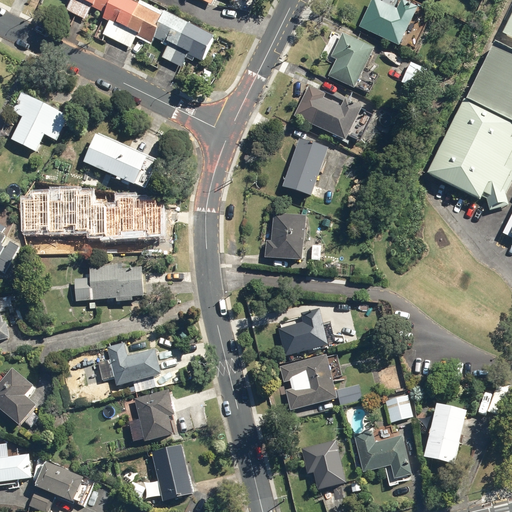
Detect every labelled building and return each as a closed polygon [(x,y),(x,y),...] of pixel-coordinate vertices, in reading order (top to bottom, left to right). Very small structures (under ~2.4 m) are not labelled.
[(76,17),(84,0),(72,0),(73,0),(67,13),(76,17)] [(84,0),(76,17),(86,22),(92,10),(107,17),(115,0),(84,0)] [(139,9),(121,0),(115,0),(107,17),(105,22),(110,25),(104,37),(120,45),(139,9)] [(380,0),(375,0),(362,27),(404,48),(423,8),(406,0),(384,0),(384,2),(380,0)] [(438,0),(437,3),(458,13),(464,0),(438,0)] [(140,9),(139,9),(120,45),(131,51),(136,40),(152,48),(156,41),(167,17),(142,5),(140,9)] [(191,29),(167,17),(156,41),(163,44),(162,47),(168,50),(163,61),(173,66),(191,29)] [(215,41),(191,29),(173,66),(181,70),(187,60),(193,63),(195,60),(203,64),(215,41)] [(337,60),(329,77),(357,90),(377,49),(344,32),(331,57),(337,60)] [(511,49),(495,41),(466,99),(511,122),(511,49)] [(142,62),(147,65),(150,59),(145,56),(142,62)] [(411,64),(401,84),(418,93),(428,72),(411,64)] [(203,73),(192,68),(186,79),(197,85),(203,73)] [(325,96),(307,89),(293,119),(348,145),(364,110),(345,102),(341,109),(323,102),(325,96)] [(12,144),(36,156),(45,139),(57,144),(69,121),(22,97),(13,116),(23,122),(12,144)] [(511,122),(466,99),(431,174),(480,199),(482,195),(487,198),(490,209),(507,204),(505,192),(511,177),(511,122)] [(84,166),(136,191),(150,162),(97,137),(84,166)] [(297,145),(280,193),(311,202),(328,154),(297,145)] [(90,243),(122,248),(126,222),(136,223),(138,206),(87,198),(85,217),(81,216),(79,229),(91,231),(90,243)] [(511,214),(503,233),(511,236),(511,232),(511,233),(511,232),(511,214)] [(305,220),(271,217),(268,245),(264,244),(262,261),(267,261),(301,265),(305,220)] [(0,272),(5,276),(20,249),(10,244),(6,250),(2,247),(6,239),(0,235),(0,272)] [(117,303),(118,306),(134,306),(134,303),(146,302),(145,273),(119,274),(119,269),(84,271),(84,282),(75,282),(76,305),(117,303)] [(0,345),(11,344),(8,327),(3,328),(0,314),(0,345)] [(302,317),(303,327),(277,328),(279,357),(321,353),(325,353),(323,326),(323,325),(322,315),(302,317)] [(126,389),(133,387),(163,381),(157,354),(128,360),(125,346),(107,351),(110,363),(98,366),(102,384),(115,381),(117,391),(126,389)] [(331,391),(330,380),(330,377),(329,364),(280,368),(281,385),(287,384),(288,392),(282,392),(284,413),(333,409),(331,391)] [(31,431),(40,421),(34,415),(38,410),(26,400),(35,390),(13,372),(0,386),(0,413),(21,431),(25,426),(31,431)] [(511,386),(499,382),(490,412),(503,416),(511,386)] [(365,401),(362,385),(340,391),(343,406),(365,401)] [(145,444),(146,447),(175,441),(171,422),(176,421),(170,395),(135,402),(138,416),(129,418),(130,425),(134,446),(145,444)] [(388,399),(389,421),(414,420),(413,398),(388,399)] [(438,408),(425,462),(456,469),(469,416),(438,408)] [(394,466),(398,479),(416,475),(407,440),(406,438),(405,436),(390,440),(389,440),(388,441),(377,443),(375,431),(356,436),(366,473),(394,466)] [(315,478),(320,496),(348,489),(337,444),(302,452),(309,479),(315,478)] [(152,456),(165,508),(195,500),(182,449),(152,456)] [(0,453),(0,487),(33,484),(30,459),(23,459),(22,455),(12,456),(12,453),(0,453)] [(51,511),(56,501),(75,510),(85,484),(47,467),(29,510),(34,511),(51,511)]
